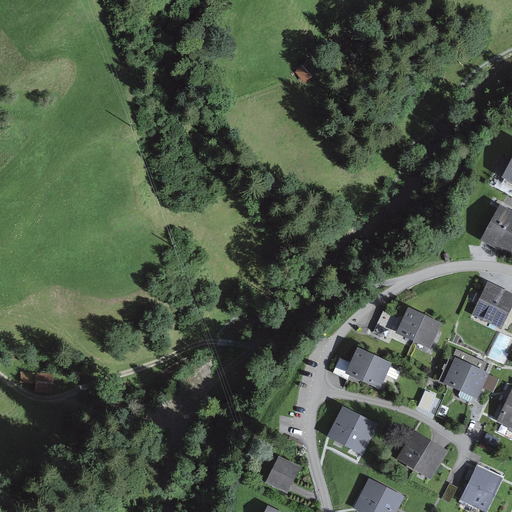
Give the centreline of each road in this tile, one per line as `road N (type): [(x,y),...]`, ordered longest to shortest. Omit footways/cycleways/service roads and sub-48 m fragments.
road 1 (residential): [(511,270),(461,265),(393,289),(340,334),(315,391)]
road 2 (residential): [(315,391),(411,411),(466,444)]
road 3 (residential): [(315,391),(310,438),(328,511)]
